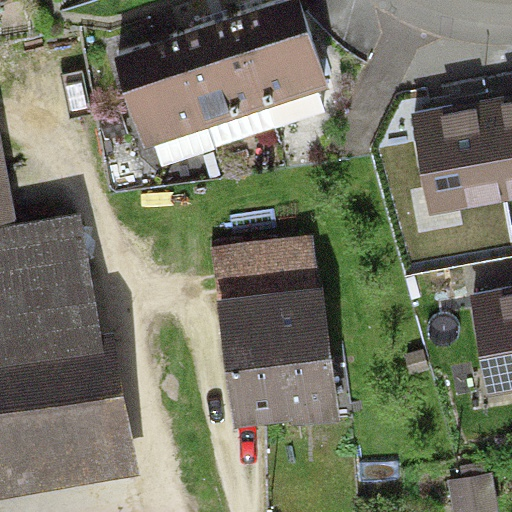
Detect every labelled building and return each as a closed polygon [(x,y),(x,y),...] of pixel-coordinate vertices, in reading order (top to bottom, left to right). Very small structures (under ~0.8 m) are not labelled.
[(290,0),(233,19),(264,110),(328,88),(297,0),(290,0)] [(176,39),(207,130),(264,110),(233,19),(176,39)] [(207,130),(176,39),(115,60),(146,150),(207,130)] [(511,96),(487,100),(505,202),(511,200),(511,96)] [(430,215),(505,202),(487,100),(412,114),(430,215)] [(0,499),(140,474),(115,332),(105,334),(83,214),(16,226),(0,136),(0,499)] [(218,302),(322,288),(315,233),(211,247),(218,302)] [(488,396),(511,391),(511,286),(470,294),(488,396)] [(340,415),(322,288),(218,302),(235,430),(340,415)] [(450,478),(454,511),(498,511),(494,473),(488,474),(487,462),(460,465),(462,477),(450,478)]
